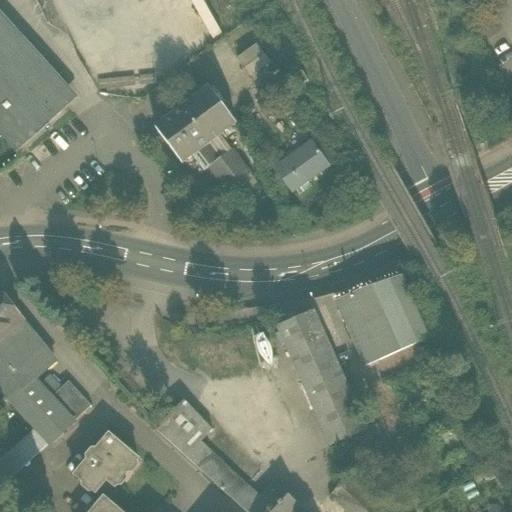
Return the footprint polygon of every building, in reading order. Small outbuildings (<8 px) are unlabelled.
[(0,12),(0,32),(68,107),(78,98),(0,12)] [(0,134),(17,153),(68,107),(0,32),(0,134)] [(237,57),(250,76),(269,63),(256,44),(237,57)] [(209,88),(182,108),(209,145),(236,125),(209,88)] [(182,165),(193,157),(209,145),(182,108),(155,128),(182,165)] [(274,169),(292,194),(329,167),(312,142),(274,169)] [(216,154),(209,145),(193,157),(204,172),(209,168),(220,159),(216,154)] [(216,154),(220,159),(232,151),(228,145),(216,154)] [(250,176),(232,151),(220,159),(239,185),(250,176)] [(209,168),(228,193),(239,185),(220,159),(209,168)] [(400,276),(361,290),(374,320),(388,314),(404,350),(428,339),(400,276)] [(364,367),(404,350),(388,314),(374,320),(361,290),(353,293),(335,301),(364,367)] [(0,340),(22,322),(0,294),(0,340)] [(277,328),(330,447),(344,440),(366,430),(313,312),(277,328)] [(22,322),(0,340),(0,390),(35,429),(50,444),(73,423),(51,398),(39,386),(34,380),(55,362),(22,322)] [(39,386),(51,398),(61,389),(49,377),(39,386)] [(51,398),(73,423),(91,407),(68,382),(61,389),(51,398)] [(157,431),(186,458),(199,444),(212,431),(184,403),(160,428),(157,431)] [(344,440),(353,459),(385,445),(376,425),(366,430),(344,440)] [(0,461),(0,487),(1,489),(49,446),(50,444),(35,429),(0,461)] [(93,492),(95,494),(106,481),(115,488),(116,487),(121,486),(126,480),(126,475),(127,473),(132,473),(137,467),(137,462),(138,460),(109,435),(96,450),(91,450),(86,456),(87,461),(74,476),(82,483),(82,487),(89,492),(93,492)] [(186,458),(245,511),(250,511),(261,500),(199,444),(186,458)] [(329,496),(346,511),(381,511),(390,503),(353,470),(329,496)] [(275,484),(261,500),(250,511),(297,511),(302,508),(275,484)] [(119,511),(104,499),(102,500),(92,511),(119,511)] [(399,511),(390,503),(381,511),(399,511)]
